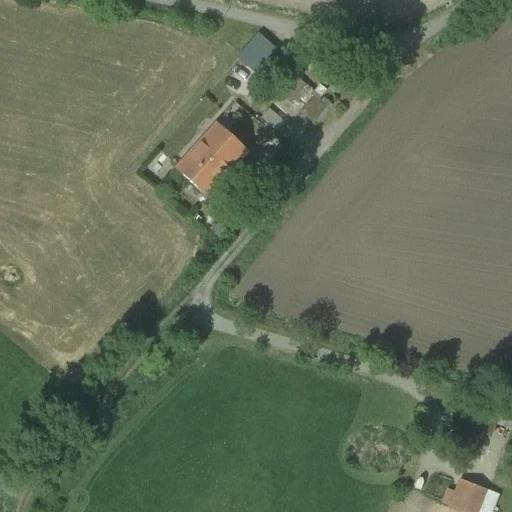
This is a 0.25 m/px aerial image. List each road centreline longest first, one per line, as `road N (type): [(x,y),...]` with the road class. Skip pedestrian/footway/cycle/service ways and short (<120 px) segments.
road 1 (unclassified): [(477,0),(409,44),(170,0)]
road 2 (track): [(16,511),(18,497),(184,305)]
